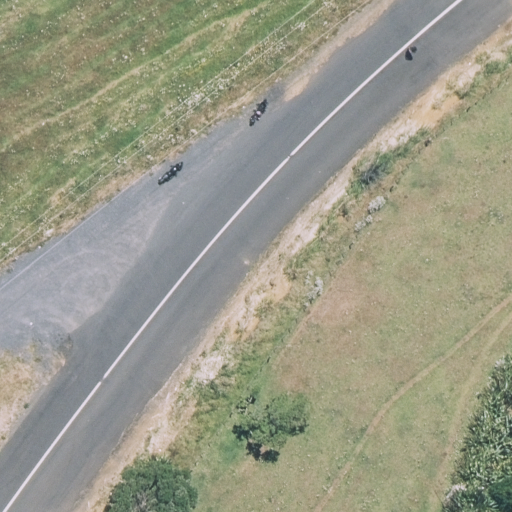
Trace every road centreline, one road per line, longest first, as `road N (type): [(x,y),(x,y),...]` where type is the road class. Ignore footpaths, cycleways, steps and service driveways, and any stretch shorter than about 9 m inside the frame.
road 1 (unclassified): [(207,249),(366,82),(460,0)]
road 2 (unclassified): [(9,511),(207,249)]
road 3 (unclassified): [(0,328),(207,249)]
